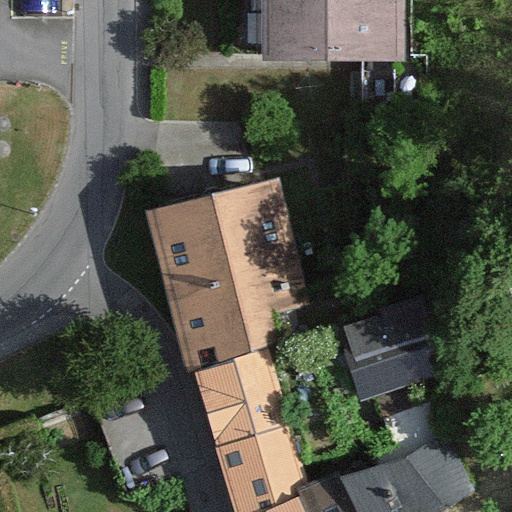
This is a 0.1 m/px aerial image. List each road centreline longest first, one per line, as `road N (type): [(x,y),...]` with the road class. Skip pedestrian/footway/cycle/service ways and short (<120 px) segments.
road 1 (residential): [(205,511),(135,331),(52,266)]
road 2 (residential): [(52,266),(93,196),(108,95),(108,0)]
